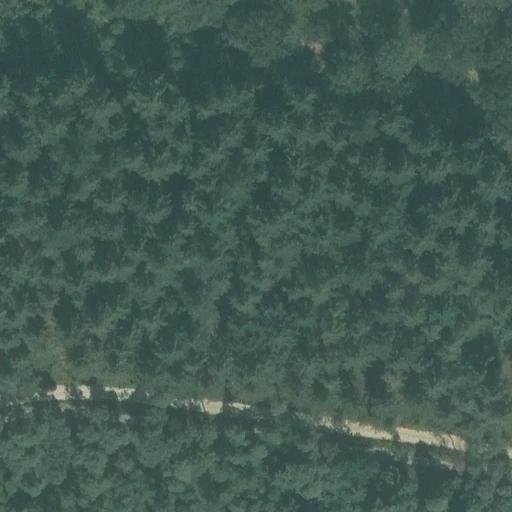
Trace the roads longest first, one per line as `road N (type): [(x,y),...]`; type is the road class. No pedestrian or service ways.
road 1 (track): [(0,407),(50,397),(111,401),(511,451)]
road 2 (track): [(334,0),(511,41)]
